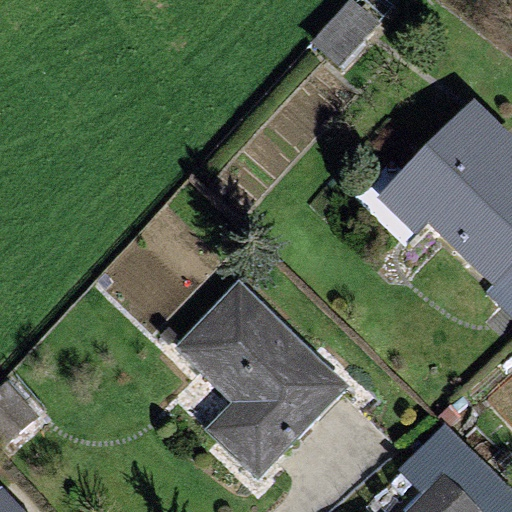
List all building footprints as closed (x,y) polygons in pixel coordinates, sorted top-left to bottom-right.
[(350,5),(320,43),(343,61),(373,22),(350,5)] [(511,261),(511,165),(468,124),(387,209),(422,243),(441,223),(498,277),(511,261)] [(338,392),(237,288),(184,339),(249,407),(217,438),(253,474),(338,392)] [(7,394),(0,400),(0,436),(13,450),(38,426),(7,394)] [(477,511),(451,485),(422,511),(477,511)] [(0,511),(14,511),(2,498),(0,499),(0,511)]
